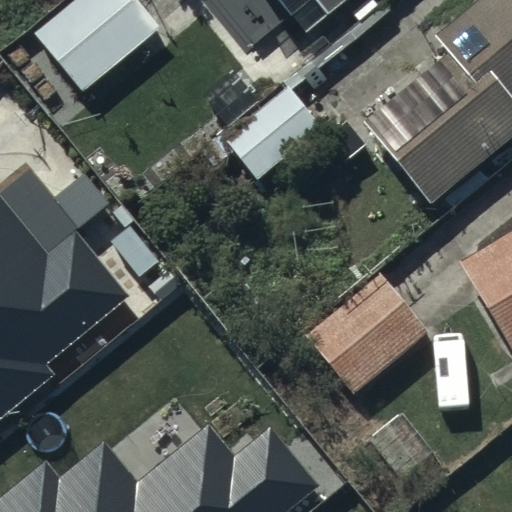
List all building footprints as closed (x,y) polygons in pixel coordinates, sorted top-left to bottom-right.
[(159,37),(130,0),(85,0),(37,39),(85,99),(159,37)] [(274,0),(308,41),(358,0),(274,0)] [(511,0),(486,0),(433,43),(450,64),(367,131),(432,210),(511,145),(511,0)] [(321,134),(292,94),(203,156),(217,171),(235,159),(258,188),(321,134)] [(0,417),(54,374),(47,365),(131,297),(23,165),(0,183),(0,417)] [(511,237),(458,271),(511,361),(511,237)] [(430,338),(382,279),(306,340),(355,401),(430,338)] [(436,459),(406,418),(365,442),(399,486),(436,459)] [(0,481),(0,511),(296,511),(247,449),(220,484),(187,442),(120,494),(84,449),(38,485),(22,465),(0,481)]
